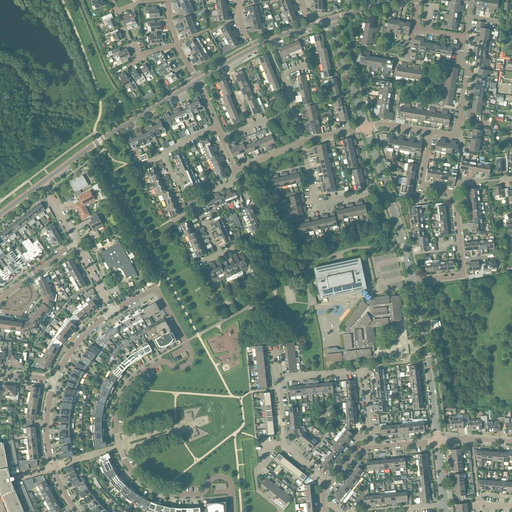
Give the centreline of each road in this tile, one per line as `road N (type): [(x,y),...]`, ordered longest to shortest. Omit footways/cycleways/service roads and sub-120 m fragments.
road 1 (residential): [(234,511),(224,477),(212,478),(201,493),(169,493),(143,482),(123,458),(115,429),(126,389),(152,365),(180,367),(191,356),(156,289)]
road 2 (tertiary): [(42,180),(197,81)]
road 3 (residential): [(371,447),(362,370),(277,380)]
road 4 (residential): [(437,441),(412,280)]
road 5 (residential): [(412,280),(365,127)]
road 6 (tertiary): [(197,81),(255,47),(330,19)]
road 7 (residential): [(77,511),(47,442),(54,380)]
road 8 (track): [(0,67),(40,114),(83,120),(94,133)]
